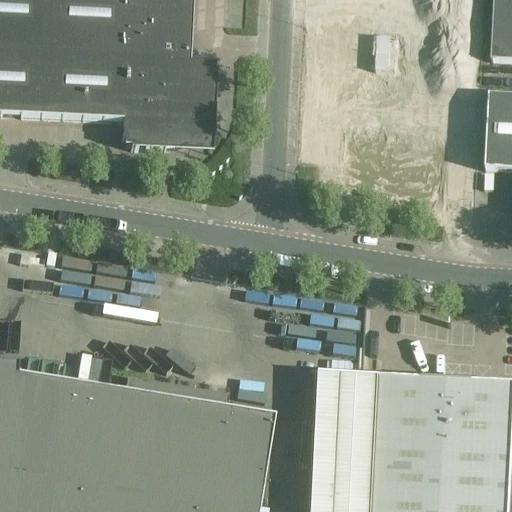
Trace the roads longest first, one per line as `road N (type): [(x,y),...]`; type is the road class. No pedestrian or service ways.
road 1 (unclassified): [(0,202),(271,246)]
road 2 (unclassified): [(271,246),(282,0)]
road 3 (unclassified): [(271,246),(511,279)]
